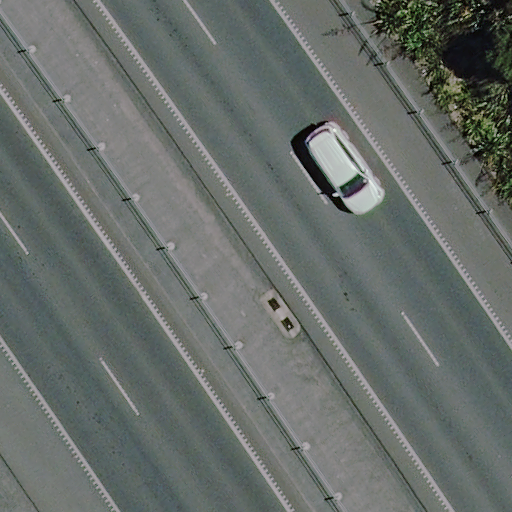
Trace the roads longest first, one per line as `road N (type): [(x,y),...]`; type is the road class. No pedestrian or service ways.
road 1 (motorway): [(193,0),(511,478)]
road 2 (motorway): [(202,511),(0,218)]
